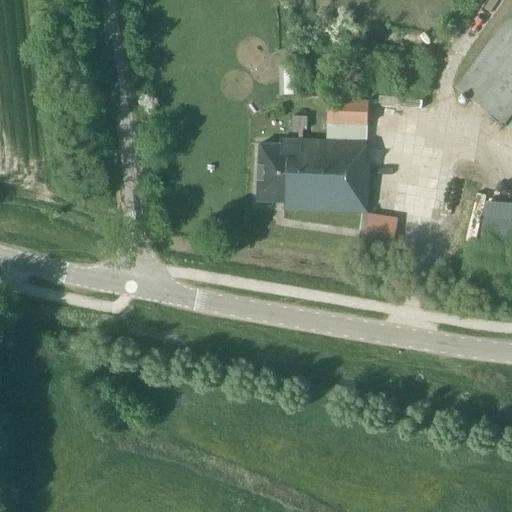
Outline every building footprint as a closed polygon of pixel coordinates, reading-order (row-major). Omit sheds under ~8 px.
[(511,113),(511,10),(455,88),(503,125),(511,113)] [(464,19),(449,13),(442,34),(457,40),(464,19)] [(367,142),(369,104),(373,104),(373,90),(329,88),(328,100),(327,141),(298,140),(298,141),(279,140),(279,145),(260,144),(259,167),(258,167),(257,181),(258,181),(257,203),(283,204),(283,210),(367,214),(370,164),(366,164),(367,142)] [(292,116),(292,130),(307,131),(308,117),(292,116)] [(511,242),(511,208),(487,208),(485,241),(511,242)]
